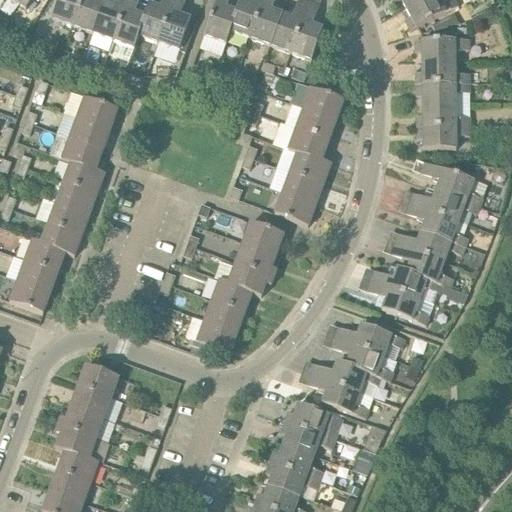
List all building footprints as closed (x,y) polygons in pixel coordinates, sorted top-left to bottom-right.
[(12,0),(26,12),(35,0),(12,0)] [(59,0),(51,21),(73,29),(82,0),(59,0)] [(95,0),(94,0),(82,0),(73,29),(93,36),(105,4),(95,0)] [(93,36),(113,44),(128,3),(119,0),(117,0),(114,8),(105,4),(93,36)] [(224,0),(217,0),(204,38),(226,46),(231,34),(230,33),(237,14),(236,13),(227,10),(230,2),(224,0)] [(250,41),(265,0),(263,0),(252,0),(251,5),(240,1),(236,13),(237,14),(230,33),(231,34),(250,41)] [(270,48),(282,16),(272,12),(275,4),(265,0),(250,41),(270,48)] [(406,11),(426,0),(392,0),(395,5),(401,2),(406,11)] [(453,0),(426,0),(406,11),(410,20),(405,23),(410,34),(458,9),(453,0)] [(466,0),(471,10),(485,4),(483,0),(466,0)] [(160,10),(149,6),(144,18),(145,19),(138,39),(139,39),(158,46),(173,5),(163,2),(160,10)] [(138,39),(145,19),(144,18),(135,15),(138,7),(128,3),(113,44),(135,51),(139,39),(138,39)] [(183,9),(173,5),(158,46),(179,53),(191,21),(180,17),(183,9)] [(291,56),(305,15),(295,11),(292,20),(282,16),(270,48),(291,56)] [(432,33),(461,26),(456,14),(430,28),(432,33)] [(316,19),(305,15),(291,56),(311,63),(323,31),(312,27),(316,19)] [(46,36),(43,45),(55,49),(58,41),(46,36)] [(422,55),(422,65),(455,65),(455,53),(469,53),(469,42),(415,43),(415,55),(422,55)] [(84,60),(87,52),(75,47),(72,55),(84,60)] [(87,52),(84,60),(96,64),(99,56),(87,52)] [(124,75),(127,66),(115,62),(112,70),(124,75)] [(268,75),(272,76),(275,68),(262,63),(259,71),(266,74),(268,75)] [(455,65),(422,65),(422,75),(415,75),(416,87),(469,86),(469,77),(455,77),(455,65)] [(127,66),(124,75),(136,79),(139,71),(127,66)] [(277,74),(283,76),(286,69),(280,67),(277,74)] [(212,80),(215,72),(203,68),(201,76),(212,80)] [(156,70),(156,79),(169,79),(169,71),(156,70)] [(291,79),(303,84),(306,76),(294,71),(291,79)] [(502,86),(511,84),(511,71),(501,72),(502,86)] [(215,72),(212,80),(224,84),(227,77),(215,72)] [(276,77),(272,76),(268,75),(264,87),(272,89),(276,77)] [(44,97),(47,87),(39,84),(36,94),(44,97)] [(422,98),(422,109),(456,108),(455,96),(470,96),(469,86),(416,87),(416,98),(422,98)] [(240,88),(237,96),(248,100),(251,92),(240,88)] [(16,99),(24,102),(27,92),(19,89),(16,99)] [(303,112),(336,124),(344,103),(311,91),(303,112)] [(252,92),(250,100),(255,102),(258,103),(261,95),(252,92)] [(24,102),(16,99),(12,109),(20,112),(24,102)] [(77,122),(110,134),(118,112),(84,100),(77,122)] [(250,115),(258,118),(262,109),(254,106),(250,115)] [(416,130),(470,129),(470,120),(456,120),(456,108),(422,109),(423,118),(416,119),(416,130)] [(329,145),(336,124),(303,112),(295,132),(329,145)] [(258,118),(250,115),(247,125),(255,128),(258,118)] [(24,125),(32,128),(36,119),(28,116),(24,125)] [(102,154),(110,134),(77,122),(69,142),(102,154)] [(32,128),(24,125),(20,135),(29,138),(32,128)] [(470,129),(416,130),(416,141),(423,141),(423,152),(456,152),(456,139),(470,139),(470,129)] [(0,140),(9,143),(12,133),(4,130),(0,140)] [(329,145),(295,132),(288,153),(297,157),(297,155),(321,164),(322,163),(329,145)] [(9,143),(0,140),(0,141),(0,150),(5,153),(9,143)] [(102,154),(69,142),(62,163),(71,166),(71,165),(95,174),(96,173),(102,154)] [(245,159),(253,162),(256,152),(248,149),(245,159)] [(290,176),(323,188),(331,166),(322,163),(321,164),(297,155),(297,157),(290,176)] [(18,169),(26,172),(29,162),(21,159),(18,169)] [(253,162),(245,159),(241,169),(249,172),(253,162)] [(2,161),(0,165),(0,171),(6,174),(10,164),(2,161)] [(105,176),(96,173),(95,174),(71,165),(71,166),(64,185),(97,198),(105,176)] [(26,172),(18,169),(14,178),(22,181),(26,172)] [(431,180),(439,183),(436,193),(480,209),(483,201),(469,196),(474,183),(435,169),(431,180)] [(316,208),(323,188),(290,176),(282,196),(316,208)] [(97,198),(64,185),(56,206),(89,218),(97,198)] [(241,194),(233,191),(230,200),(238,203),(241,194)] [(477,217),(480,209),(436,193),(432,203),(424,200),(420,211),(459,225),(463,213),(477,217)] [(316,208),(282,196),(275,217),(308,229),(316,208)] [(3,210),(11,213),(14,203),(6,200),(3,210)] [(89,218),(56,206),(49,226),(82,239),(89,218)] [(209,211),(201,208),(197,217),(206,220),(209,211)] [(11,213),(3,210),(0,216),(0,219),(7,222),(11,213)] [(454,237),(459,225),(420,211),(416,221),(425,224),(421,234),(465,250),(468,242),(454,237)] [(82,239),(49,226),(40,223),(32,244),(65,256),(74,260),(82,239)] [(242,247),(276,259),(284,237),(250,225),(242,247)] [(417,244),(409,241),(405,251),(444,265),(448,253),(462,258),(465,250),(421,234),(417,244)] [(186,249),(194,252),(198,242),(190,239),(186,249)] [(65,256),(32,244),(25,264),(58,276),(65,256)] [(235,267),(273,281),(277,272),(272,270),(276,259),(242,247),(235,267)] [(194,252),(186,249),(183,258),(191,261),(194,252)] [(402,262),(410,265),(407,273),(406,274),(441,287),(440,288),(450,292),(453,282),(440,277),(444,265),(405,251),(402,262)] [(17,284),(51,296),(58,276),(25,264),(17,284)] [(235,267),(228,286),(228,288),(252,296),(261,300),(266,286),(271,288),(273,281),(235,267)] [(385,278),(381,288),(420,302),(424,290),(438,295),(440,288),(441,287),(406,274),(407,273),(397,270),(393,281),(385,278)] [(162,286),(171,289),(174,279),(166,276),(162,286)] [(211,304),(245,316),(252,296),(228,288),(228,286),(219,282),(211,304)] [(43,317),(51,296),(17,284),(10,305),(43,317)] [(171,289),(162,286),(159,296),(167,299),(171,289)] [(415,314),(420,302),(381,288),(377,299),(386,302),(382,312),(426,328),(429,319),(415,314)] [(456,305),(463,308),(467,298),(460,295),(456,305)] [(83,300),(78,313),(87,316),(92,304),(83,300)] [(204,325),(237,337),(245,316),(211,304),(204,325)] [(151,318),(148,327),(156,330),(159,321),(151,318)] [(230,357),(237,337),(204,325),(196,345),(230,357)] [(357,337),(349,334),(345,345),(384,359),(388,347),(401,351),(405,342),(361,326),(357,337)] [(393,376),(379,371),(384,359),(345,345),(341,355),(349,358),(346,367),(347,367),(346,368),(381,381),(380,382),(389,385),(393,376)] [(424,363),(413,359),(410,368),(420,372),(424,363)] [(380,382),(381,381),(346,368),(347,367),(346,367),(337,363),(333,374),(325,371),(321,382),(360,396),(364,384),(377,389),(380,382)] [(86,368),(78,390),(111,402),(119,381),(86,368)] [(420,373),(409,369),(405,380),(416,384),(420,373)] [(355,408),(360,396),(321,382),(317,392),(325,395),(321,406),(365,422),(368,413),(355,408)] [(111,402),(78,390),(70,411),(104,423),(111,402)] [(284,425),(335,443),(343,423),(298,406),(294,417),(288,414),(284,425)] [(160,420),(168,422),(171,413),(163,410),(160,420)] [(58,429),(96,442),(104,423),(70,411),(66,422),(61,420),(58,429)] [(168,422),(160,420),(156,429),(164,432),(168,422)] [(280,436),(286,438),(283,448),(314,459),(318,448),(332,453),(335,443),(284,425),(280,436)] [(89,464),(89,461),(96,442),(58,429),(55,436),(60,438),(55,451),(64,455),(89,464)] [(375,457),(380,445),(367,440),(362,452),(375,457)] [(279,457),(273,455),(269,465),(320,484),(323,475),(310,470),(314,459),(283,448),(279,457)] [(145,460),(153,463),(156,453),(148,450),(145,460)] [(369,472),(375,457),(362,452),(360,451),(354,466),(369,472)] [(57,474),(91,486),(98,465),(89,461),(89,464),(64,455),(57,474)] [(153,463),(145,460),(141,470),(149,473),(153,463)] [(265,476),(272,479),(268,488),(299,500),(303,488),(317,493),(320,484),(269,465),(265,476)] [(50,495),(83,507),(91,486),(57,474),(50,495)] [(347,493),(356,497),(359,490),(350,486),(347,493)] [(264,498),(258,495),(254,506),(270,511),(298,511),(295,511),(299,500),(268,488),(264,498)] [(130,500),(138,503),(142,494),(134,491),(130,500)] [(81,511),(83,507),(50,495),(43,511),(81,511)] [(134,511),(138,503),(130,500),(126,510),(131,511),(134,511)]
